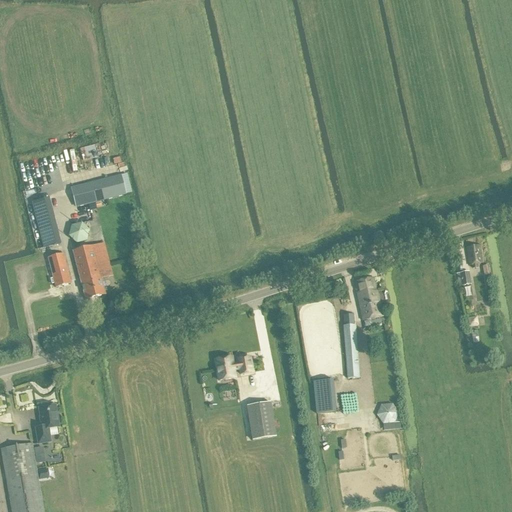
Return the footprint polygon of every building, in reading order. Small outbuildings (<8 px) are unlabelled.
[(81,147),(83,159),(102,156),(100,144),(81,147)] [(77,208),(125,195),(120,176),(72,188),(77,208)] [(49,198),(32,203),(44,248),(61,243),(49,198)] [(87,241),(90,231),(82,224),(72,227),(69,237),(77,244),(87,241)] [(52,272),(67,268),(61,244),(45,248),(52,272)] [(99,271),(110,268),(104,244),(73,252),(86,300),(105,295),(101,280),(109,278),(108,271),(100,273),(99,271)] [(477,265),(483,264),(480,246),(466,248),(469,266),(472,265),(472,269),(477,268),(477,265)] [(491,275),(489,265),(482,266),(483,276),(491,275)] [(56,288),(71,284),(67,268),(52,272),(56,288)] [(470,285),(468,272),(460,274),(462,286),(470,285)] [(383,317),(376,289),(373,278),(355,283),(363,321),(383,317)] [(356,326),(355,315),(346,316),(347,326),(344,326),(348,379),(360,378),(356,326)] [(216,361),(219,381),(235,379),(234,371),(240,370),(240,375),(253,373),(250,358),(238,360),(239,364),(233,365),(232,358),(216,361)] [(314,380),(316,413),(337,412),(335,380),(314,380)] [(252,441),(276,437),(271,403),(247,407),(252,441)] [(394,405),(382,406),(377,417),(385,426),(397,424),(400,414),(394,405)] [(40,408),(43,427),(36,428),(39,444),(47,442),(51,442),(49,429),(59,427),(55,406),(40,408)] [(12,511),(45,511),(38,463),(46,462),(44,446),(34,447),(34,443),(2,448),(12,511)]
